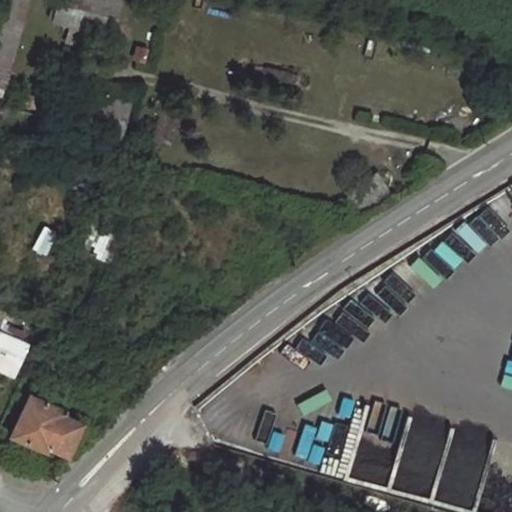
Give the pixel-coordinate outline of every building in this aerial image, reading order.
[(6,0),(5,25),(26,26),(27,0),(6,0)] [(114,37),(124,2),(117,0),(60,0),(55,21),(114,37)] [(121,135),(131,103),(85,89),(75,121),(121,135)] [(74,253),(110,269),(122,241),(85,224),(74,253)] [(31,250),(46,257),(57,232),(42,225),(31,250)] [(181,412),(194,429),(257,380),(263,384),(300,356),(314,369),(368,324),(417,291),(511,327),(511,282),(406,242),(344,278),(314,300),(181,412)] [(0,369),(18,377),(31,346),(0,333),(0,369)] [(476,511),(511,511),(511,380),(511,381),(476,511)] [(62,411),(26,397),(10,438),(46,452),(48,446),(71,454),(82,426),(60,417),(62,411)] [(320,437),(297,430),(285,470),(325,479),(333,455),(318,451),(320,437)] [(394,496),(404,501),(416,474),(406,469),(394,496)] [(443,511),(469,511),(477,485),(450,478),(440,511),(443,511)]
